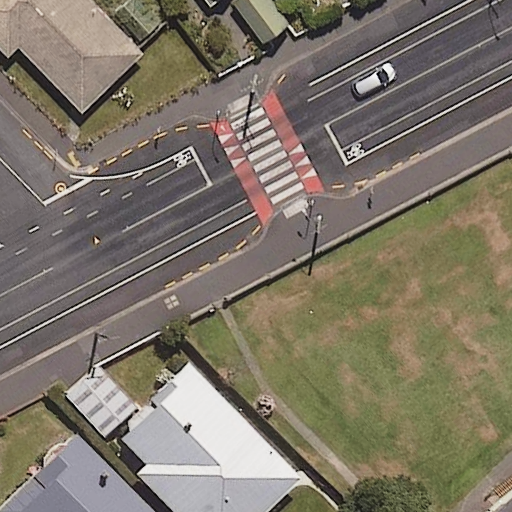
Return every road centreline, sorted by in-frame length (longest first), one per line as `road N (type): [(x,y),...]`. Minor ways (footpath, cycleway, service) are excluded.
road 1 (secondary): [(511,25),(93,247)]
road 2 (residential): [(93,247),(0,153)]
